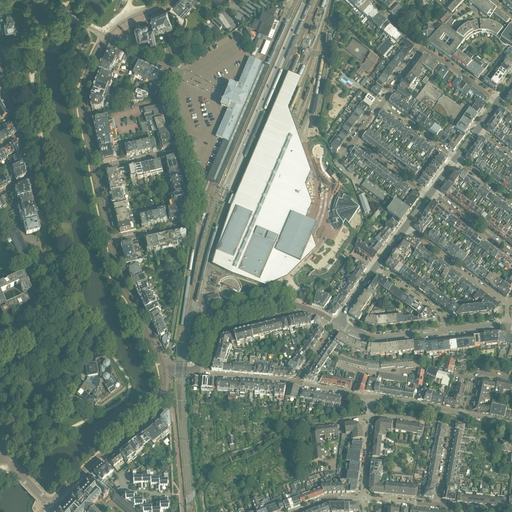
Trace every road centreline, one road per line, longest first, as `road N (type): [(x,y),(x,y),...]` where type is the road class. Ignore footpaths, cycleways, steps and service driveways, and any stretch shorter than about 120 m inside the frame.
road 1 (residential): [(31,176),(44,268),(39,295),(9,332)]
road 2 (residential): [(111,241),(184,226),(192,194),(178,151)]
road 3 (tertiary): [(208,334),(219,312),(274,297),(337,323)]
road 4 (tertiary): [(95,170),(82,100),(107,36)]
road 5 (tertiary): [(164,370),(111,241)]
road 6 (residential): [(404,227),(508,304)]
